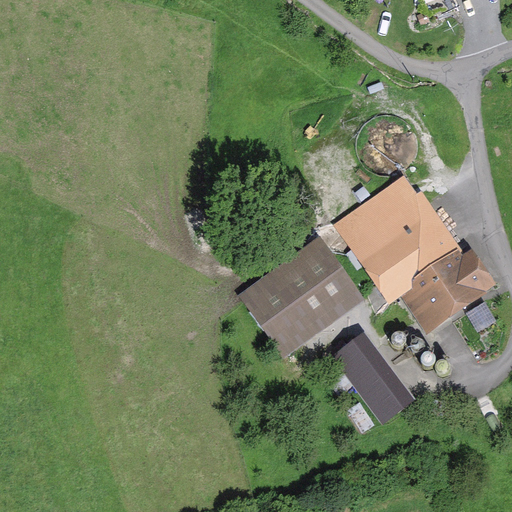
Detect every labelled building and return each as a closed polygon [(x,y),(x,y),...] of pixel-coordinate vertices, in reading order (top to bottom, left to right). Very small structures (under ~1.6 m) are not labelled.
[(451,0),(419,0),(429,23),(458,12),(451,0)] [(489,282),(477,265),(463,274),(401,186),(341,228),(393,302),(415,286),(438,318),(489,282)] [(272,215),(269,231),(296,236),(299,219),(272,215)] [(318,249),(248,298),(283,347),(352,298),(318,249)] [(339,364),(382,421),(401,408),(358,350),(339,364)]
